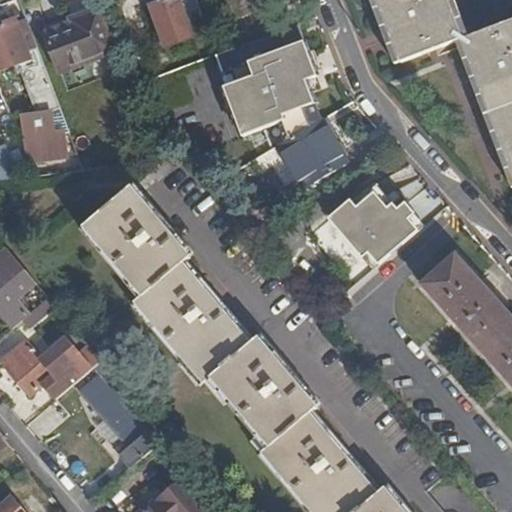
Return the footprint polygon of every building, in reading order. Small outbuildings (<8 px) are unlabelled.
[(181,0),(157,0),(158,3),(152,5),(167,44),(182,39),(184,43),(191,41),(190,37),(194,35),(181,0)] [(379,0),(402,60),(467,36),(453,0),(379,0)] [(113,50),(97,9),(71,19),(72,24),(45,35),(59,72),(113,50)] [(71,19),(69,15),(42,26),(45,35),(72,24),(71,19)] [(0,67),(12,63),(26,58),(13,26),(10,18),(0,22),(0,67)] [(511,18),(467,36),(511,151),(511,18)] [(28,21),(13,26),(26,58),(12,63),(15,72),(18,71),(33,114),(24,114),(27,129),(32,159),(66,154),(66,153),(68,153),(65,130),(55,131),(48,109),(58,105),(28,21)] [(224,85),(242,133),(277,119),(284,117),(292,135),(321,117),(326,114),(314,84),(330,79),(325,63),(318,65),(301,22),(244,43),(218,53),(228,83),(224,85)] [(284,117),(277,119),(285,140),(292,135),(284,117)] [(303,188),(346,163),(321,117),(292,135),(285,140),(278,144),(303,188)] [(27,129),(20,131),(24,159),(32,159),(27,129)] [(5,144),(0,145),(0,178),(17,177),(5,144)] [(66,154),(32,159),(33,169),(67,164),(66,154)] [(375,182),(329,220),(360,258),(368,252),(376,262),(417,228),(408,217),(415,211),(407,201),(398,209),(375,182)] [(156,290),(150,296),(220,377),(226,372),(285,441),(278,447),(334,511),(423,511),(399,484),(391,490),(324,410),(331,404),(270,333),(263,339),(194,259),(201,252),(142,183),(97,222),(156,290)] [(0,309),(15,328),(27,317),(35,310),(26,298),(40,286),(6,246),(0,251),(0,309)] [(511,376),(511,308),(458,248),(425,279),(511,376)] [(50,298),(35,310),(27,317),(35,327),(58,308),(50,298)] [(32,393),(46,382),(59,397),(103,359),(89,344),(84,349),(71,333),(46,353),(30,335),(3,358),(32,393)] [(128,447),(119,455),(130,468),(133,465),(168,436),(122,382),(110,391),(99,379),(83,393),(105,419),(99,425),(112,440),(118,436),(128,447)] [(56,402),(30,425),(43,439),(69,416),(56,402)] [(216,511),(186,476),(144,511),(216,511)] [(21,511),(8,496),(0,503),(0,511),(21,511)]
